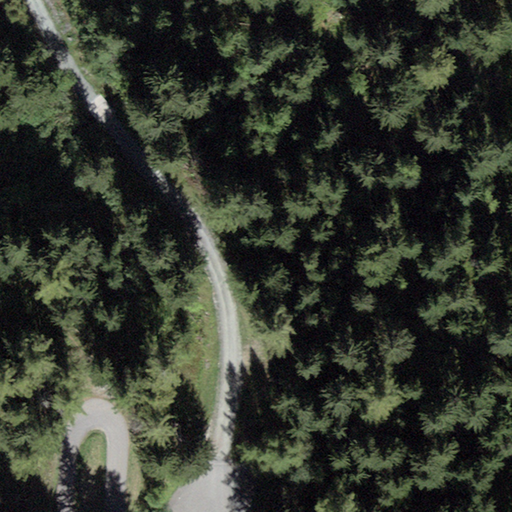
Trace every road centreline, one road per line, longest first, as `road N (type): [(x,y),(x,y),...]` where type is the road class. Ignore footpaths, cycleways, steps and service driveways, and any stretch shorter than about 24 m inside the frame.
road 1 (track): [(32,0),(76,77),(169,194),(232,292),(220,506)]
road 2 (residential): [(115,511),(114,423),(96,416),(79,424),(69,446),(68,511)]
